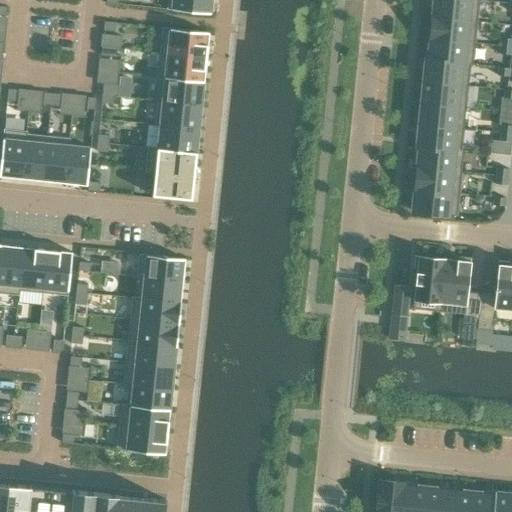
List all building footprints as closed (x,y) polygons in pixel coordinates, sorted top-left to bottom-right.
[(168,0),(167,9),(210,14),(211,0),(168,0)] [(477,0),(434,0),(433,17),(477,22),(479,0),(477,0)] [(474,43),(477,22),(433,17),(430,39),(474,43)] [(104,22),(103,30),(115,31),(116,23),(104,22)] [(162,28),(160,53),(206,57),(209,33),(162,28)] [(500,46),(511,47),(511,46),(511,39),(501,38),(500,46)] [(472,65),(474,43),(430,39),(428,59),(426,59),(426,60),(472,65)] [(500,46),(499,54),(511,55),(511,47),(500,46)] [(102,47),(101,55),(112,56),(113,48),(102,47)] [(160,53),(157,77),(160,78),(160,77),(204,81),(206,57),(160,53)] [(424,81),(468,86),(470,65),(472,66),(472,65),(426,60),(424,81)] [(498,67),(497,75),(509,76),(510,68),(498,67)] [(160,78),(157,101),(201,105),(203,82),(204,81),(160,77),(160,78)] [(422,103),(466,107),(468,86),(424,81),(422,103)] [(103,84),(102,95),(113,96),(117,97),(119,85),(118,85),(103,84)] [(8,89),(7,101),(15,102),(16,90),(8,89)] [(43,93),(42,104),(51,105),(52,94),(43,93)] [(52,94),(51,105),(59,106),(60,95),(52,94)] [(102,95),(101,103),(113,104),(113,96),(102,95)] [(87,97),(86,109),(95,110),(96,98),(87,97)] [(157,101),(155,126),(159,126),(159,125),(198,129),(201,105),(157,101)] [(466,107),(422,103),(419,124),(463,129),(466,107)] [(463,151),(464,150),(461,149),(463,129),(419,124),(417,146),(463,151)] [(157,148),(157,149),(196,153),(196,152),(198,129),(159,125),(159,126),(157,148)] [(500,133),(511,133),(511,125),(501,125),(500,133)] [(4,129),(0,164),(0,176),(21,179),(26,134),(27,134),(27,131),(4,129)] [(511,135),(511,133),(500,133),(499,141),(511,142),(511,135)] [(26,134),(21,179),(43,181),(47,136),(27,134),(26,134)] [(98,135),(97,143),(108,144),(109,136),(98,135)] [(47,136),(43,181),(64,183),(68,145),(69,145),(70,138),(47,136)] [(97,143),(96,151),(108,152),(108,144),(97,143)] [(68,145),(64,183),(87,185),(91,148),(69,145),(68,145)] [(417,167),(461,172),(463,151),(417,146),(417,147),(419,147),(417,167)] [(148,147),(145,172),(155,173),(155,172),(194,176),(196,153),(157,149),(157,148),(148,147)] [(417,167),(415,189),(459,194),(461,172),(417,167)] [(497,168),(496,176),(508,177),(509,169),(497,168)] [(155,173),(152,195),(191,199),(194,176),(155,172),(155,173)] [(507,185),(508,177),(496,176),(495,184),(507,185)] [(89,182),(88,190),(99,191),(100,183),(89,182)] [(413,211),(457,216),(459,194),(415,189),(413,211)] [(494,197),(493,205),(505,206),(506,198),(494,197)] [(0,244),(0,293),(19,296),(20,291),(19,291),(23,247),(0,245),(0,244)] [(23,247),(19,291),(20,291),(42,293),(43,293),(47,249),(23,247)] [(47,249),(43,293),(68,296),(72,252),(47,249)] [(139,254),(136,277),(144,278),(144,277),(183,281),(185,259),(139,254)] [(417,270),(413,309),(439,312),(444,259),(414,256),(413,269),(417,270)] [(480,297),(467,296),(471,258),(458,257),(457,260),(444,259),(439,312),(463,314),(463,318),(478,319),(480,297)] [(477,329),(492,330),(495,308),(511,309),(511,266),(511,263),(498,261),(494,299),(480,297),(478,319),(477,329)] [(79,262),(78,271),(89,272),(90,263),(79,262)] [(142,298),(141,299),(181,303),(181,302),(183,281),(144,277),(144,278),(142,298)] [(77,284),(76,292),(87,293),(88,285),(77,284)] [(394,285),(391,315),(407,317),(410,286),(394,285)] [(76,292),(74,304),(86,305),(87,293),(76,292)] [(132,297),(130,319),(179,324),(181,303),(141,299),(142,298),(132,297)] [(130,319),(127,341),(176,346),(179,324),(130,319)] [(72,327),(71,335),(83,336),(84,328),(72,327)] [(477,329),(475,345),(491,346),(492,330),(477,329)] [(6,335),(5,346),(13,347),(14,336),(6,335)] [(71,335),(71,343),(82,344),(83,336),(71,335)] [(14,336),(13,347),(21,348),(22,336),(14,336)] [(53,340),(52,351),(61,352),(62,340),(53,340)] [(127,341),(125,362),(174,367),(176,347),(176,346),(127,341)] [(70,356),(69,365),(81,366),(82,358),(70,356)] [(125,362),(123,385),(128,385),(128,384),(172,389),(174,367),(125,362)] [(126,404),(126,406),(170,410),(170,409),(169,409),(172,389),(128,384),(128,385),(126,404)] [(67,391),(66,399),(77,401),(78,392),(67,391)] [(66,399),(65,407),(76,409),(77,401),(66,399)] [(121,404),(119,427),(167,432),(170,410),(126,406),(126,404),(121,404)] [(119,427),(116,449),(165,454),(167,432),(119,427)] [(62,434),(62,442),(73,444),(74,435),(62,434)] [(400,511),(404,484),(405,484),(405,483),(379,480),(375,511),(400,511)] [(0,511),(36,511),(40,487),(9,484),(0,482),(0,511)] [(423,511),(426,487),(405,484),(404,484),(400,511),(423,511)] [(36,511),(165,511),(166,500),(143,498),(140,497),(119,495),(103,494),(96,493),(40,487),(36,511)] [(446,511),(449,489),(426,487),(423,511),(446,511)] [(446,511),(469,511),(472,491),(449,489),(446,511)] [(494,494),(472,491),(469,511),(492,511),(495,494),(494,494)] [(494,494),(495,494),(492,511),(511,511),(511,493),(494,491),(494,494)]
